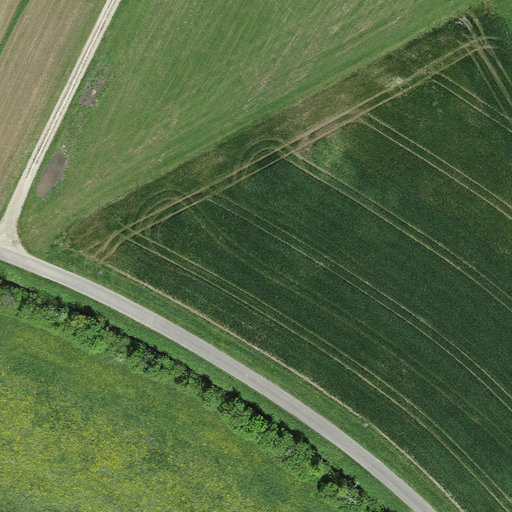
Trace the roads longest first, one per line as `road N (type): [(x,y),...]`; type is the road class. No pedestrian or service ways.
road 1 (residential): [(423,511),(354,450),(247,380),(139,315),(0,252)]
road 2 (track): [(9,256),(120,0)]
